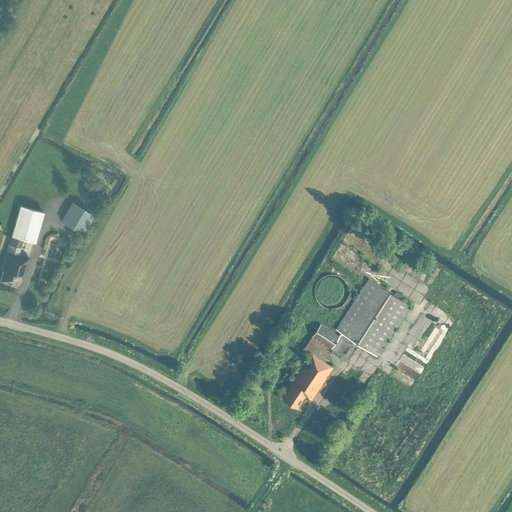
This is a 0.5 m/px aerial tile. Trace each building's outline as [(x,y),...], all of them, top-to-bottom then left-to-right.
[(34,243),(38,227),(43,212),(2,200),(0,205),(0,223),(14,227),(11,235),(6,251),(1,269),(2,269),(0,277),(0,280),(15,284),(18,273),(24,275),(29,258),(21,256),(21,255),(18,255),(22,240),(34,243)] [(81,234),(93,215),(71,202),(59,221),(81,234)] [(424,283),(434,266),(408,249),(397,266),(424,283)] [(377,355),(410,305),(368,277),(335,327),(340,331),(338,334),(320,322),(304,347),(310,351),(287,387),(288,387),(282,397),(297,406),(305,394),(311,398),(333,366),(323,359),(331,348),(342,355),(353,339),(377,355)] [(416,380),(449,330),(427,315),(394,366),(416,380)]
